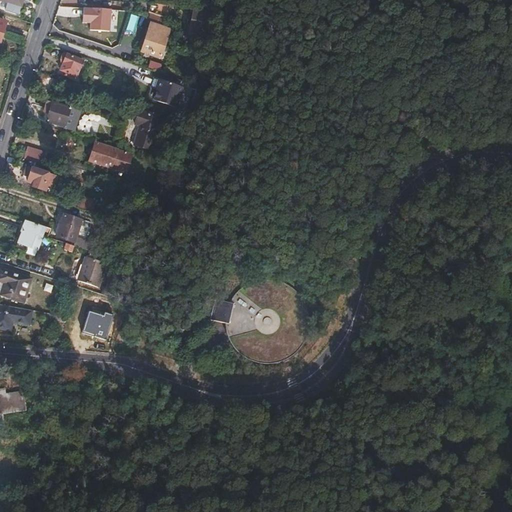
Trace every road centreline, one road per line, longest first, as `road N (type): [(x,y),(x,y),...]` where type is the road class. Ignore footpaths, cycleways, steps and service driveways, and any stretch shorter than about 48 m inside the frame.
road 1 (tertiary): [(177,382),(221,402),(287,403),(322,385),(340,364),(359,302)]
road 2 (tertiary): [(359,302),(388,211),(409,179),(460,155),(511,155)]
road 3 (tertiary): [(359,302),(334,345),(291,384),(222,391),(177,382)]
road 4 (tertiary): [(0,352),(123,363),(177,382)]
road 5 (residential): [(49,0),(0,155)]
